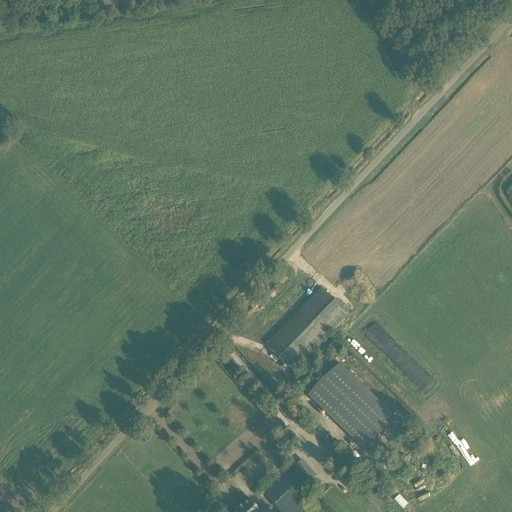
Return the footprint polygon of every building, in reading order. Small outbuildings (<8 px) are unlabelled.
[(349,315),(322,289),(266,346),(293,373),(349,315)] [(396,418),(395,418),(391,422),(337,369),(341,365),(340,365),(310,396),(365,450),(396,418)] [(342,471),(350,461),(336,451),(329,460),(342,471)] [(307,482),(294,467),(264,494),(278,509),(307,482)] [(243,508),(242,507),(237,511),(238,511),(269,511),(265,507),(259,511),(250,502),(243,508)]
